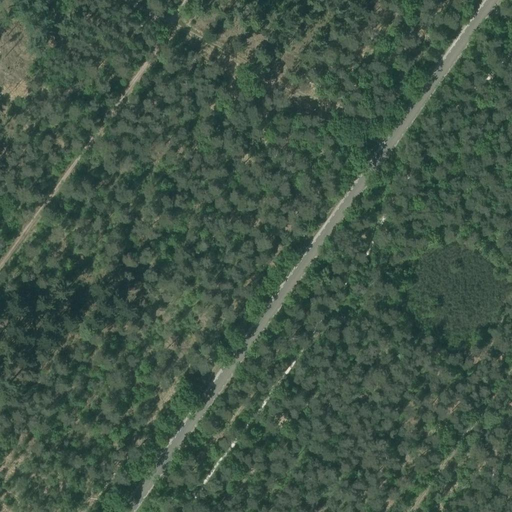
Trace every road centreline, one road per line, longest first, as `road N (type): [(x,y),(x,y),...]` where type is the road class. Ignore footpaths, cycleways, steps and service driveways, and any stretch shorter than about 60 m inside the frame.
road 1 (secondary): [(127,511),(494,0)]
road 2 (track): [(122,0),(414,173)]
road 3 (track): [(0,266),(184,0)]
road 4 (track): [(400,511),(511,358)]
